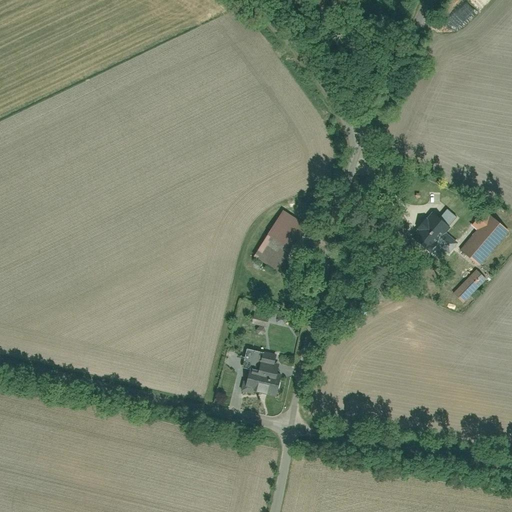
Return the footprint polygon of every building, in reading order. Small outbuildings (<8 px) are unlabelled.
[(290,209),(261,253),(284,268),(313,225),(290,209)] [(448,221),(435,209),(415,231),(429,243),(433,238),(449,251),(459,239),(444,226),(448,221)] [(462,249),(481,266),(511,230),(511,229),(494,213),(462,249)] [(488,278),(478,269),(457,293),(467,302),(488,278)] [(272,316),(258,312),(256,322),(270,325),(272,316)] [(279,355),(247,347),(242,366),(248,367),(245,380),(242,379),(240,389),(253,392),(253,389),(279,396),(285,373),(282,373),(283,366),(276,364),(279,355)]
